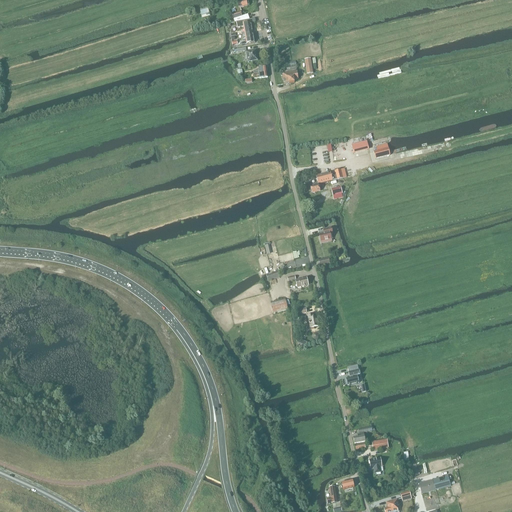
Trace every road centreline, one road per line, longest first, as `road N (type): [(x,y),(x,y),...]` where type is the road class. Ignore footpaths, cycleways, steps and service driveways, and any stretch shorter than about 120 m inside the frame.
road 1 (unclassified): [(367,511),(259,0)]
road 2 (trunk): [(212,396),(183,334),(127,282),(81,262),(0,252)]
road 3 (track): [(365,158),(374,141),(511,104)]
road 4 (trunk): [(183,511),(210,450),(212,396)]
